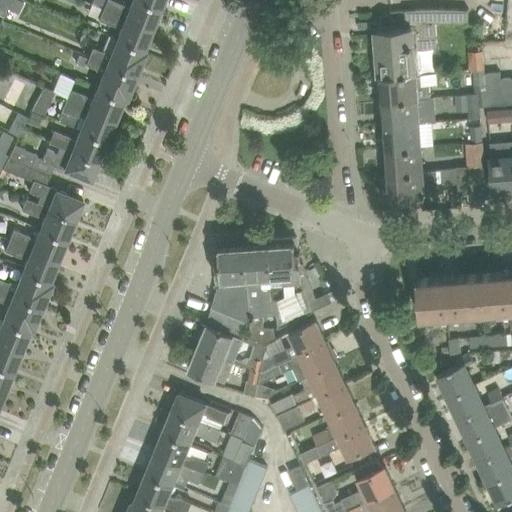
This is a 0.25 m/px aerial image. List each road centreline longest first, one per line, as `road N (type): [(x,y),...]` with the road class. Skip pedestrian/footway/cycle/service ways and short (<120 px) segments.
road 1 (tertiary): [(47,511),(186,162)]
road 2 (residential): [(465,511),(366,300),(365,231)]
road 3 (residential): [(343,227),(328,5),(309,0)]
road 4 (tertiary): [(186,162),(252,0)]
road 5 (residential): [(343,227),(186,162)]
road 6 (residential): [(511,231),(408,238),(365,231)]
